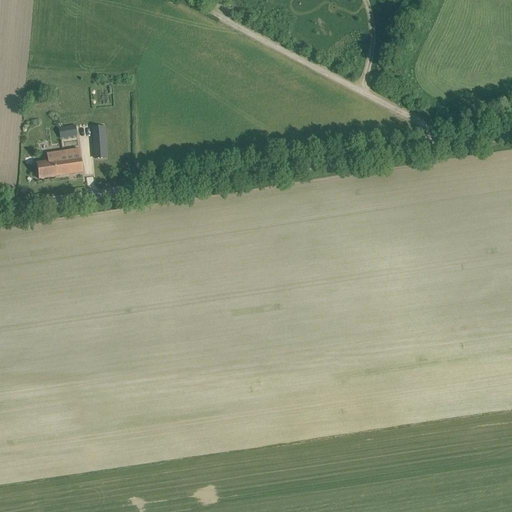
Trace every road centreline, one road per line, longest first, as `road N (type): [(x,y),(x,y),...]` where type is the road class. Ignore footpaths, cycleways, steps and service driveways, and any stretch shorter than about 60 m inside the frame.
road 1 (tertiary): [(433,141),(0,204)]
road 2 (unclassified): [(433,141),(419,119),(213,13)]
